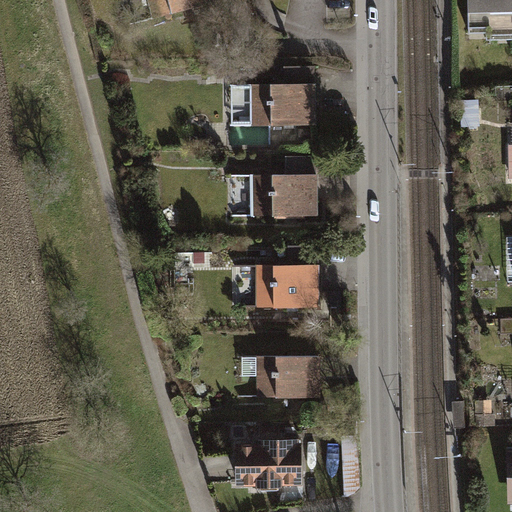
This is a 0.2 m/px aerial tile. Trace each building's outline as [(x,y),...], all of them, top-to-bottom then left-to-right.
[(148,0),(153,19),(216,2),(215,0),(148,0)] [(511,0),(473,0),(474,33),(511,31),(511,0)] [(321,83),(255,84),(255,125),(321,124),(321,83)] [(322,173),(256,174),(256,214),(322,214),(322,173)] [(255,218),(255,176),(236,176),(236,218),(255,218)] [(325,264),(259,264),(259,305),(325,305),(325,264)] [(326,354),(260,355),(260,395),(326,395),(326,354)] [(306,438),(240,438),(240,479),(306,479),(306,438)]
